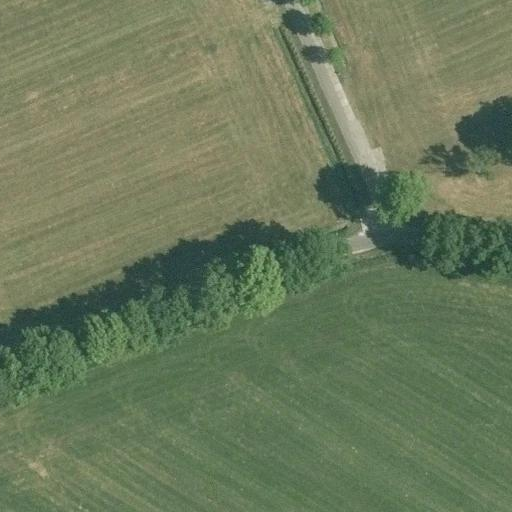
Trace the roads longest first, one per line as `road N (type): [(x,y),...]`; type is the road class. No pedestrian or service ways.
road 1 (unclassified): [(0,380),(386,235),(511,250)]
road 2 (unknown): [(386,235),(295,0)]
